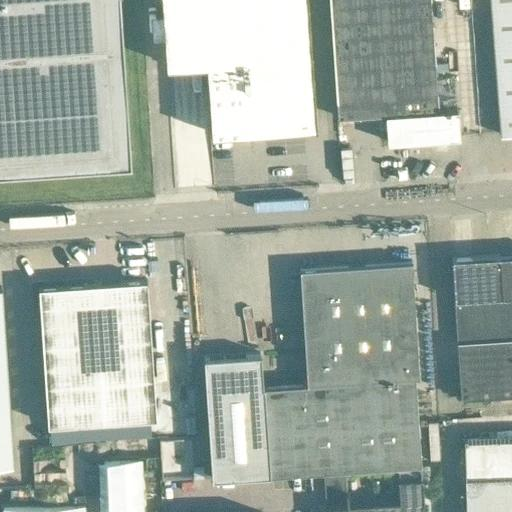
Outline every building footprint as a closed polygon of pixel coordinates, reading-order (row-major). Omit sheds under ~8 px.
[(0,0),(0,167),(130,159),(130,155),(119,0),(0,0)] [(306,0),(161,0),(166,63),(205,60),(210,132),(245,130),(245,129),(316,124),(306,0)] [(459,136),(457,108),(439,110),(430,0),(329,0),(338,116),(386,113),(388,141),(389,141),(388,137),(446,133),(447,137),(459,136)] [(511,0),(489,0),(501,134),(511,133),(511,0)] [(511,253),(452,257),(457,341),(460,397),(511,393),(511,253)] [(260,352),(204,356),(212,477),(269,473),(323,470),(344,468),(397,465),(421,463),(415,376),(419,376),(412,260),(302,267),(300,267),(307,382),(263,385),(260,352)] [(147,277),(93,281),(38,285),(47,423),(156,416),(147,277)] [(1,286),(0,286),(0,468),(12,467),(0,289),(0,286),(1,287),(1,286)] [(511,435),(463,437),(464,479),(511,477),(511,435)] [(56,463),(54,443),(43,444),(45,464),(56,463)] [(105,511),(143,511),(141,459),(103,460),(105,511)] [(422,511),(422,502),(424,502),(421,463),(397,465),(399,498),(346,502),(326,503),(326,511),(422,511)] [(203,465),(193,466),(194,478),(203,477),(203,465)] [(326,503),(346,502),(344,468),(323,470),(326,503)] [(511,511),(511,477),(464,479),(465,511),(511,511)] [(84,511),(84,502),(2,505),(2,511),(84,511)]
